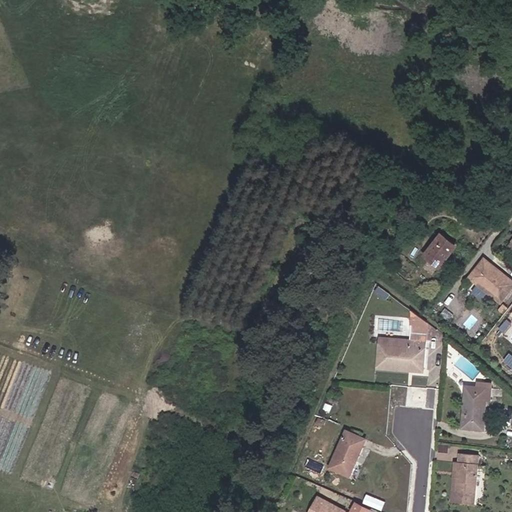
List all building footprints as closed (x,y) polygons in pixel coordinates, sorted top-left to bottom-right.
[(461,182),(454,191),(463,199),(470,189),(461,182)] [(456,207),(463,199),(454,191),(446,199),(456,207)] [(428,253),(440,263),(456,242),(444,232),(428,253)] [(498,269),(491,263),(489,265),(483,261),(470,277),(500,302),(511,288),(511,281),(504,275),(502,275),(498,272),(498,269)] [(369,291),(383,302),(388,296),(373,285),(369,291)] [(406,311),(405,325),(412,326),(411,336),(423,337),(423,319),(406,311)] [(511,325),(508,322),(500,331),(506,336),(511,328),(511,325)] [(423,368),(423,337),(411,336),(412,326),(405,325),(404,340),(386,339),(384,366),(423,368)] [(511,378),(511,360),(503,371),(511,378)] [(491,383),(479,382),(479,389),(475,389),(465,389),(463,430),(485,431),(486,400),(490,400),(491,383)] [(333,465),(332,468),(348,473),(361,439),(346,433),(344,436),(343,439),(342,443),(340,448),(339,450),(333,465)] [(448,503),(455,503),(457,454),(450,454),(448,503)] [(477,455),(457,454),(455,503),(475,504),(477,455)] [(344,511),(322,503),(318,511),(344,511)]
